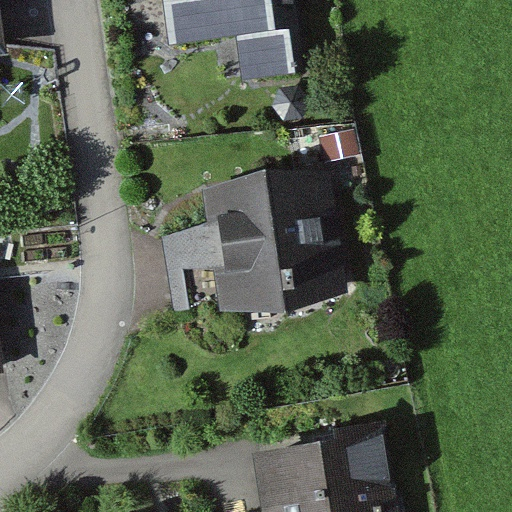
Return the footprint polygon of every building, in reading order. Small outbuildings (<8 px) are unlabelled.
[(3,0),(0,0),(0,50),(11,49),(3,0)] [(161,0),(169,45),(235,35),(241,77),(310,66),(299,0),(161,0)] [(282,86),(275,103),(286,118),(305,117),(310,98),(298,84),(282,86)] [(355,128),(323,136),(328,159),(361,151),(355,128)] [(330,168),(204,185),(209,221),(220,301),(221,309),(347,292),(330,168)] [(220,301),(209,221),(164,236),(175,311),(220,301)] [(335,433),(257,445),(266,511),(403,511),(389,412),(333,420),(335,433)]
